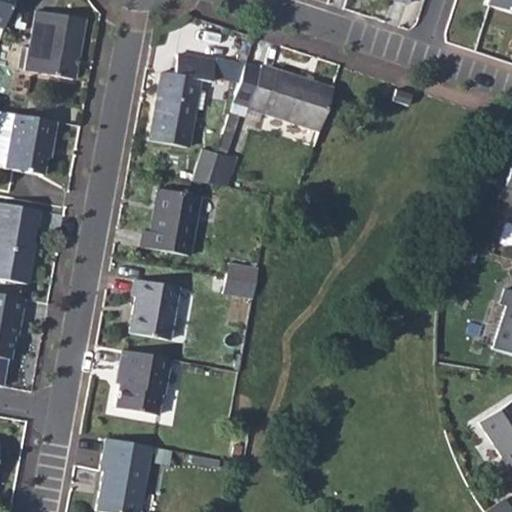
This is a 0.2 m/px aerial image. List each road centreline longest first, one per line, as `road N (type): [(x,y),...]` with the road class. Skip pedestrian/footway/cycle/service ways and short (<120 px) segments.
road 1 (residential): [(58,409),(130,14)]
road 2 (residential): [(240,0),(421,60)]
